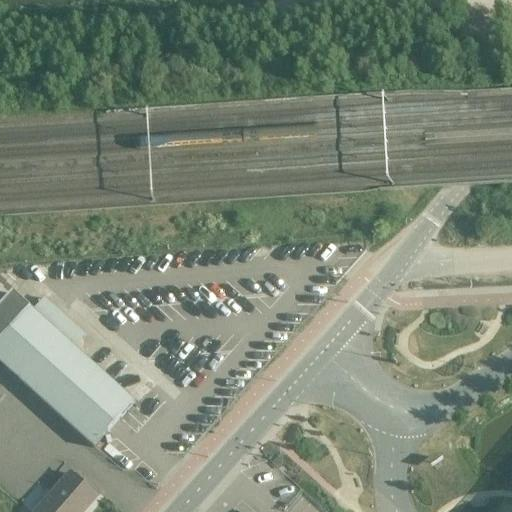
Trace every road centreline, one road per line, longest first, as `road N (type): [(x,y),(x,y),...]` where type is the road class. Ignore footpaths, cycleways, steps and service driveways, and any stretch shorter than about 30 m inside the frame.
road 1 (track): [(0,30),(511,5)]
road 2 (unclassified): [(320,354),(511,128)]
road 3 (unclassified): [(178,511),(320,354)]
road 4 (unclassified): [(397,411),(431,415),(511,364)]
